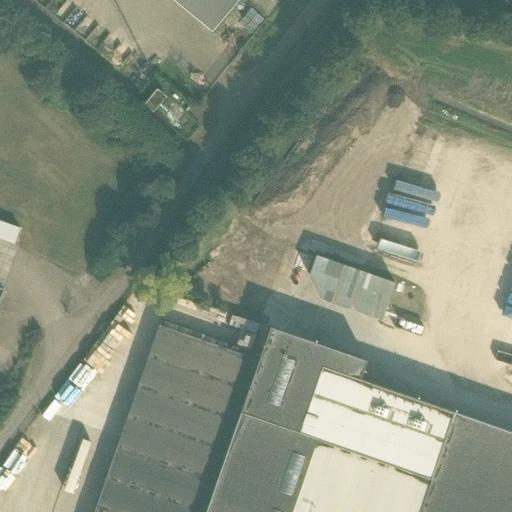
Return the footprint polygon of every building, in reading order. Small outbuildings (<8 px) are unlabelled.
[(179,0),(197,14),(213,27),(234,0),(179,0)] [(157,89),(144,105),(153,112),(166,97),(157,89)] [(0,235),(21,240),(24,226),(2,221),(0,230),(0,235)] [(330,255),(318,293),(392,318),(405,280),(330,255)] [(511,511),(511,431),(359,378),(365,360),(269,326),(257,360),(216,480),(204,511),(511,511)]
